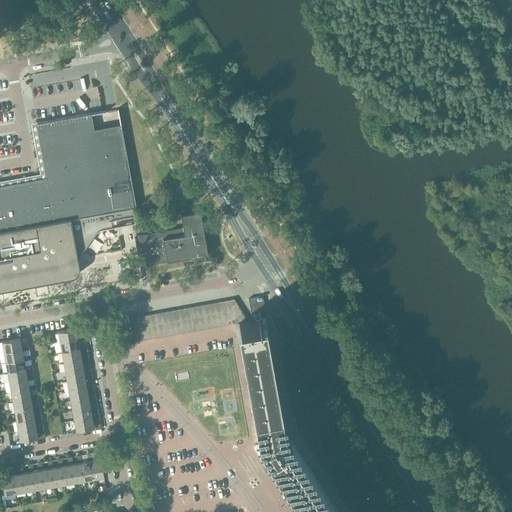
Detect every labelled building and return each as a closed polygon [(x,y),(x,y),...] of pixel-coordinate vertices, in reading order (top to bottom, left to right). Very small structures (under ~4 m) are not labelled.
[(46,179),(0,187),(0,229),(136,205),(118,107),(36,122),(46,179)] [(0,230),(0,285),(61,275),(62,274),(65,273),(66,272),(67,271),(68,270),(93,233),(94,232),(96,231),(99,230),(101,229),(135,223),(132,206),(120,208),(0,230)] [(180,214),(183,226),(182,226),(182,227),(142,234),(142,233),(141,234),(147,265),(167,261),(167,262),(168,262),(168,261),(207,254),(207,255),(208,254),(200,211),(180,214)] [(248,298),(252,317),(266,315),(262,296),(248,298)] [(234,311),(236,323),(257,436),(260,441),(257,443),(264,454),(267,452),(304,511),(338,511),(284,426),(264,318),(248,321),(234,298),(232,299),(234,311)] [(228,312),(234,311),(232,299),(226,300),(228,312)] [(222,313),(228,312),(226,300),(220,301),(222,313)] [(216,314),(222,313),(220,301),(214,302),(216,314)] [(210,315),(216,314),(214,302),(208,303),(210,315)] [(204,316),(210,315),(208,303),(202,304),(204,316)] [(198,317),(204,316),(202,304),(196,305),(198,317)] [(193,318),(198,317),(196,305),(190,307),(193,318)] [(187,319),(193,318),(190,307),(185,308),(187,319)] [(181,321),(187,319),(185,308),(179,309),(181,321)] [(175,322),(181,321),(179,309),(173,310),(175,322)] [(169,323),(175,322),(173,310),(167,311),(169,323)] [(163,324),(169,323),(167,311),(161,312),(163,324)] [(230,324),(236,323),(234,311),(228,312),(230,324)] [(157,325),(163,324),(161,312),(155,313),(157,325)] [(224,325),(230,324),(228,312),(222,313),(224,325)] [(151,326),(157,325),(155,313),(149,314),(151,326)] [(218,326),(224,325),(222,313),(216,314),(218,326)] [(145,327),(151,326),(149,314),(143,315),(145,327)] [(212,327),(218,326),(216,314),(210,315),(212,327)] [(140,328),(145,327),(143,315),(137,316),(140,328)] [(206,328),(212,327),(210,315),(204,316),(206,328)] [(134,329),(140,328),(137,316),(131,317),(134,329)] [(201,329),(206,328),(204,316),(198,317),(201,329)] [(134,329),(131,317),(124,318),(125,325),(116,326),(119,344),(136,341),(134,329)] [(115,320),(116,326),(125,325),(124,318),(115,320)] [(58,331),(60,341),(78,338),(78,340),(85,339),(85,334),(77,336),(76,328),(58,331)] [(136,341),(142,340),(140,328),(134,329),(136,341)] [(2,341),(4,351),(22,348),(22,350),(29,349),(28,345),(21,346),(20,338),(2,341)] [(60,341),(61,351),(80,348),(80,350),(87,349),(86,344),(79,346),(78,340),(78,338),(60,341)] [(4,351),(5,361),(24,358),(24,360),(31,359),(30,354),(23,356),(22,350),(22,348),(4,351)] [(61,351),(63,361),(81,358),(82,360),(89,359),(88,354),(81,355),(80,350),(80,348),(61,351)] [(5,361),(7,371),(25,368),(26,370),(33,369),(32,364),(25,365),(24,360),(24,358),(5,361)] [(63,361),(65,371),(83,367),(84,370),(91,368),(90,364),(83,365),(82,360),(81,358),(63,361)] [(65,371),(67,381),(85,377),(85,379),(92,378),(92,374),(85,375),(84,370),(83,367),(65,371)] [(7,371),(9,381),(27,378),(28,380),(35,379),(34,374),(27,375),(26,370),(25,368),(7,371)] [(67,381),(69,391),(87,387),(87,389),(94,388),(93,384),(86,385),(85,379),(85,377),(67,381)] [(9,381),(11,391),(29,388),(29,390),(36,388),(36,384),(29,385),(28,380),(27,378),(9,381)] [(69,391),(70,401),(89,397),(89,399),(96,398),(95,393),(88,395),(87,389),(87,387),(69,391)] [(11,391),(13,401),(31,397),(31,399),(38,398),(37,394),(30,395),(29,390),(29,388),(11,391)] [(13,401),(14,411),(33,407),(33,409),(40,408),(39,404),(32,405),(31,399),(31,397),(13,401)] [(70,401),(72,410),(90,407),(91,409),(98,408),(97,403),(90,404),(89,399),(89,397),(70,401)] [(14,411),(16,421),(34,417),(35,419),(42,418),(41,413),(34,415),(33,409),(33,407),(14,411)] [(72,410),(74,420),(92,417),(92,419),(99,418),(99,413),(92,414),(91,409),(90,407),(72,410)] [(16,421),(18,431),(36,427),(36,429),(43,428),(43,423),(36,425),(35,419),(34,417),(16,421)] [(92,417),(74,420),(76,430),(94,427),(94,429),(101,427),(100,423),(93,424),(92,419),(92,417)] [(36,427),(18,431),(20,440),(38,437),(38,439),(45,438),(44,433),(37,434),(36,429),(36,427)] [(98,459),(92,460),(91,460),(94,478),(104,477),(101,459),(102,458),(101,451),(97,452),(98,459)] [(88,461),(82,462),(81,462),(84,480),(94,478),(91,460),(92,460),(91,453),(87,453),(88,461)] [(78,462),(73,463),(71,464),(74,482),(84,480),(81,462),(82,462),(81,454),(77,455),(78,462)] [(68,464),(63,465),(61,465),(64,484),(74,482),(71,464),(73,463),(71,456),(67,457),(68,464)] [(58,466),(53,467),(51,467),(54,485),(64,484),(61,465),(63,465),(62,458),(57,459),(58,466)] [(49,468),(43,469),(41,469),(44,487),(54,485),(51,467),(53,467),(52,460),(47,461),(49,468)] [(39,469),(33,470),(31,471),(34,489),(44,487),(41,469),(43,469),(42,462),(38,462),(39,469)] [(29,471),(24,472),(21,473),(24,491),(34,489),(31,471),(33,470),(32,463),(28,464),(29,471)] [(19,473),(14,474),(11,474),(15,493),(24,491),(21,473),(24,472),(22,465),(18,466),(19,473)] [(11,474),(14,474),(12,467),(8,468),(9,475),(1,476),(5,494),(15,493),(11,474)]
